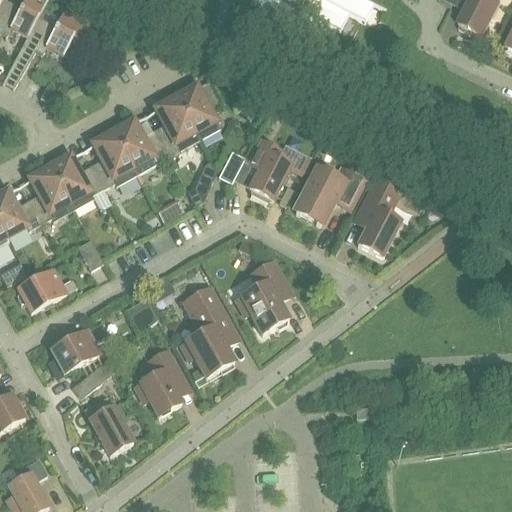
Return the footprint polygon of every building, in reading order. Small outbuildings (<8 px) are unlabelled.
[(0,36),(6,39),(5,41),(5,42),(6,40),(7,40),(10,33),(26,42),(37,21),(38,22),(48,3),(43,0),(26,0),(20,11),(3,3),(2,3),(0,6),(0,36)] [(309,42),(310,41),(318,24),(334,33),(334,32),(275,1),(275,0),(274,0),(254,0),(249,11),(309,42)] [(343,15),(358,23),(359,24),(359,23),(315,0),(275,0),(275,1),(334,32),(343,15)] [(368,7),(383,14),(385,15),(385,14),(358,0),(315,0),(359,23),(368,7)] [(469,8),(458,29),(482,41),(499,8),(484,0),(457,0),(457,2),(469,8)] [(2,87),(13,93),(35,55),(41,58),(40,60),(41,61),(42,59),(46,52),(63,61),(73,42),(82,46),(82,45),(87,23),(66,12),(55,30),(38,22),(37,21),(26,42),(3,85),(2,87)] [(45,105),(58,98),(51,86),(47,88),(40,102),(45,105)] [(211,86),(175,101),(199,145),(220,133),(211,118),(222,111),(211,86)] [(181,158),(180,155),(199,145),(175,101),(155,115),(163,129),(152,135),(167,162),(169,164),(181,158)] [(279,125),(285,114),(274,108),(268,119),(279,125)] [(134,127),(127,130),(112,136),(136,180),(167,162),(152,135),(141,141),(134,127)] [(93,150),(94,153),(100,164),(89,170),(103,194),(114,188),(115,191),(136,180),(112,136),(93,150)] [(248,169),(258,174),(248,193),(252,195),(250,198),(267,207),(268,204),(272,205),(290,170),(277,163),(281,156),(261,145),(248,169)] [(218,182),(231,189),(245,163),(231,156),(218,182)] [(71,162),(64,165),(49,171),(73,215),(94,203),(92,200),(103,194),(89,170),(79,176),(71,162)] [(30,185),(31,188),(38,199),(27,205),(40,229),(51,223),(53,226),(73,215),(49,171),(30,185)] [(295,217),(299,220),(300,218),(316,226),(315,228),(319,230),(333,204),(347,212),(362,184),(343,174),(336,187),(320,179),(321,177),(317,175),(295,217)] [(375,184),(356,221),(353,226),(366,232),(357,250),(382,262),(400,227),(388,220),(400,197),(375,184)] [(279,208),(291,215),(300,197),(287,190),(279,208)] [(8,197),(1,200),(0,200),(0,231),(6,243),(25,232),(27,236),(40,229),(27,205),(16,211),(8,197)] [(156,213),(164,227),(172,223),(165,209),(156,213)] [(237,253),(249,259),(254,250),(242,244),(237,253)] [(90,275),(103,268),(90,245),(77,252),(90,275)] [(288,324),(279,308),(293,301),(273,266),(250,279),(257,293),(235,305),(244,321),(250,318),(261,339),(274,332),(278,334),(286,330),(286,325),(288,324)] [(0,277),(0,279),(6,291),(27,280),(20,267),(0,277)] [(17,295),(19,298),(17,302),(21,309),(25,309),(30,318),(66,299),(65,298),(76,292),(72,284),(61,290),(52,275),(17,295)] [(234,367),(226,353),(240,346),(237,341),(210,292),(183,307),(200,338),(180,350),(189,366),(194,363),(205,383),(219,375),(222,379),(233,372),(231,369),(234,367)] [(133,310),(137,318),(130,322),(139,338),(157,324),(146,303),(133,310)] [(57,383),(64,379),(99,359),(93,348),(107,341),(100,328),(51,355),(56,365),(49,369),(57,383)] [(181,408),(178,403),(191,397),(167,354),(147,366),(155,380),(134,392),(143,408),(149,405),(158,421),(181,408)] [(71,392),(80,403),(113,377),(106,364),(71,392)] [(0,437),(25,423),(12,400),(0,406),(0,437)] [(106,401),(83,414),(109,460),(132,447),(122,428),(126,426),(117,410),(112,412),(106,401)] [(355,412),(356,423),(370,422),(369,411),(355,412)] [(367,442),(367,440),(367,432),(356,432),(357,443),(367,442)] [(2,447),(7,454),(17,446),(11,439),(2,447)] [(355,457),(356,484),(368,484),(367,457),(355,457)] [(8,492),(13,501),(6,505),(10,511),(48,511),(34,487),(47,480),(38,464),(17,476),(22,484),(8,492)]
